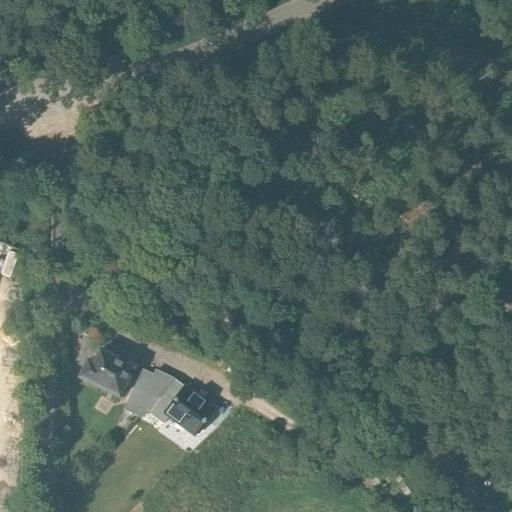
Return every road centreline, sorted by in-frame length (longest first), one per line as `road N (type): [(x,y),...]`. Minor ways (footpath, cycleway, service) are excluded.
road 1 (track): [(38,91),(58,203),(49,511)]
road 2 (tertiary): [(0,81),(38,91),(119,81),(325,0)]
